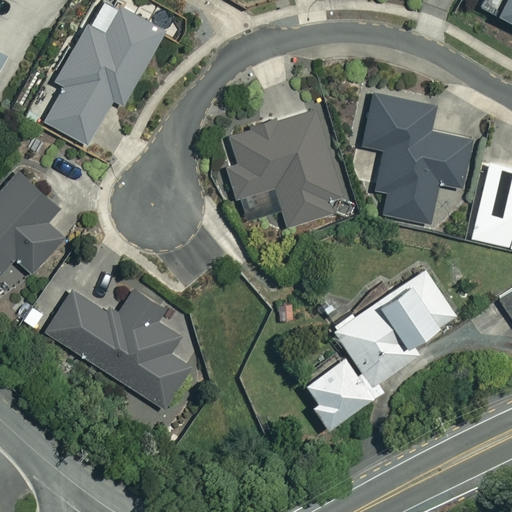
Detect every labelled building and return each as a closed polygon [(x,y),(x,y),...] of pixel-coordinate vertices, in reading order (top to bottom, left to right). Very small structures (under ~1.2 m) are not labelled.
[(511,0),(472,0),(472,1),(511,22),(511,0)] [(159,28),(116,5),(102,32),(83,22),(52,78),(61,83),(41,120),(83,142),(107,97),(118,103),(159,28)] [(430,103),(367,91),(357,145),(379,150),(372,188),(383,190),(378,212),(426,222),(434,181),(457,186),(467,137),(425,129),(430,103)] [(338,193),(314,108),(225,133),(233,161),(223,164),(232,197),(272,187),(282,225),(329,212),(325,197),(338,193)] [(511,165),(485,160),(468,236),(511,245),(511,165)] [(56,206),(15,170),(0,187),(0,270),(13,256),(30,272),(61,237),(43,220),(56,206)] [(452,312),(421,266),(330,326),(346,350),(295,383),(323,426),(379,389),(373,379),(416,351),(409,340),(452,312)] [(511,285),(496,297),(511,320),(511,285)] [(111,316),(69,289),(43,329),(162,407),(188,367),(164,351),(175,334),(151,318),(159,306),(130,287),(111,316)]
